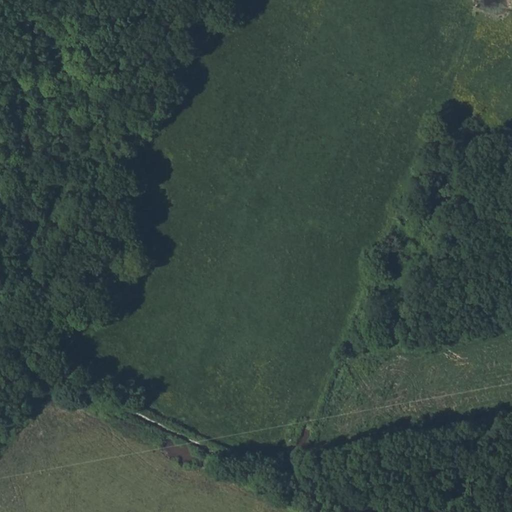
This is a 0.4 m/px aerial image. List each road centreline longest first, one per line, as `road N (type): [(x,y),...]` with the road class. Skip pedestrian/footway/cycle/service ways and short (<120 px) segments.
road 1 (track): [(30,361),(68,261),(165,78),(182,0)]
road 2 (track): [(322,511),(30,361)]
